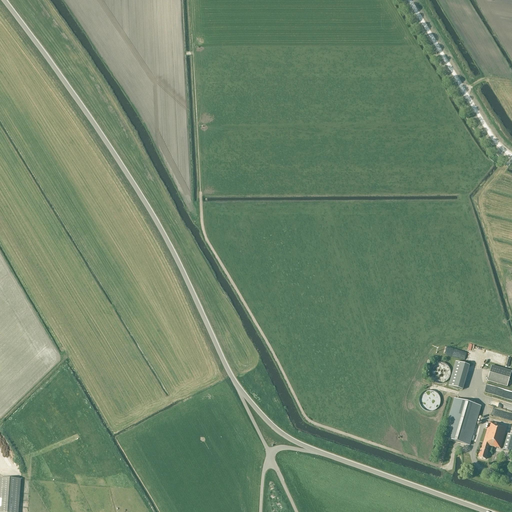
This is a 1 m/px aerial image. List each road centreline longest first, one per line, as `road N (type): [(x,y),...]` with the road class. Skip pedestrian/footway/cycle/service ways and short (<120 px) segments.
road 1 (unclassified): [(238,389),(182,266),(131,181),(1,0)]
road 2 (unclassified): [(511,155),(494,141),(408,0)]
road 3 (unclassified): [(490,511),(316,452)]
